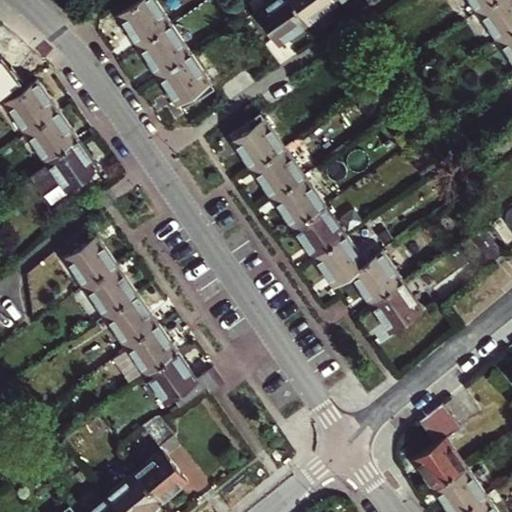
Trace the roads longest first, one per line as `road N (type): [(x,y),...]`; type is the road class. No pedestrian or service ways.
road 1 (residential): [(346,441),(79,55),(21,0)]
road 2 (residential): [(346,441),(511,309)]
